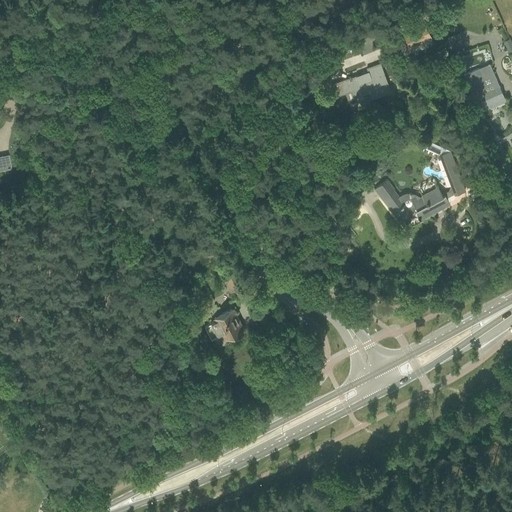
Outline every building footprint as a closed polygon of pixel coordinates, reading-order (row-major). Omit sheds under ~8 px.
[(402,34),(410,49),(432,38),(424,23),(402,34)] [(357,41),(364,60),(379,55),(371,35),(357,41)] [(462,45),(450,49),(452,56),(464,52),(462,45)] [(349,77),(350,78),(332,84),(336,95),(346,92),(345,89),(353,86),(356,96),(370,91),(373,98),(391,91),(381,63),(367,68),(369,71),(361,74),(362,77),(358,78),(357,75),(352,77),(351,76),(349,77)] [(494,77),(485,82),(479,68),(463,75),(473,98),(483,94),(486,101),(481,103),(484,110),(505,101),(494,77)] [(394,189),(386,179),(374,188),(399,222),(409,214),(409,213),(416,210),(420,219),(449,204),(446,198),(453,194),(454,194),(464,191),(448,150),(437,154),(450,186),(449,187),(448,188),(448,189),(447,190),(447,191),(440,194),(436,188),(419,197),(415,195),(411,193),(409,193),(408,193),(407,193),(406,193),(404,193),(403,193),(402,194),(400,195),(397,197),(392,190),(394,189)] [(0,156),(0,170),(11,168),(9,155),(0,156)] [(488,185),(478,188),(481,195),(490,192),(488,185)] [(323,211),(335,213),(337,199),(325,197),(323,211)] [(337,217),(342,224),(349,218),(344,211),(337,217)] [(356,265),(353,271),(358,274),(361,268),(356,265)] [(221,274),(230,292),(243,285),(234,267),(221,274)] [(231,309),(223,313),(213,318),(215,321),(204,326),(210,339),(221,333),(224,339),(242,330),(231,309)]
